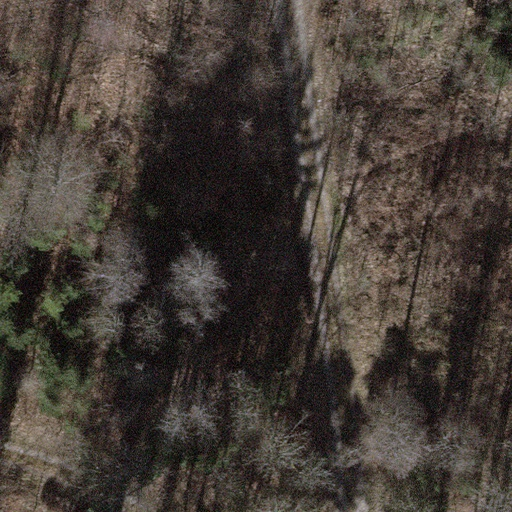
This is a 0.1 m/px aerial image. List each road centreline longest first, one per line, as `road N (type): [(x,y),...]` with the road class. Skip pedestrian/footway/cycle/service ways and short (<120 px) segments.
road 1 (track): [(266,0),(288,511)]
road 2 (track): [(0,455),(132,511)]
